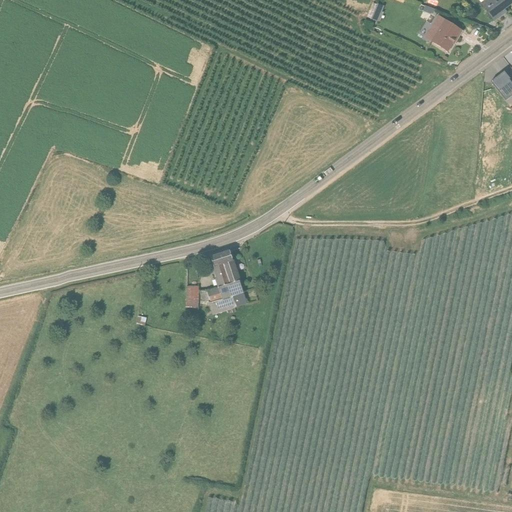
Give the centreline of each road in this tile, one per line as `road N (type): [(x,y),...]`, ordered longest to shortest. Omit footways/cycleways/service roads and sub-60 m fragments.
road 1 (tertiary): [(0,293),(207,247),(263,223),(511,38)]
road 2 (track): [(281,213),(307,225),(410,225),(511,190)]
